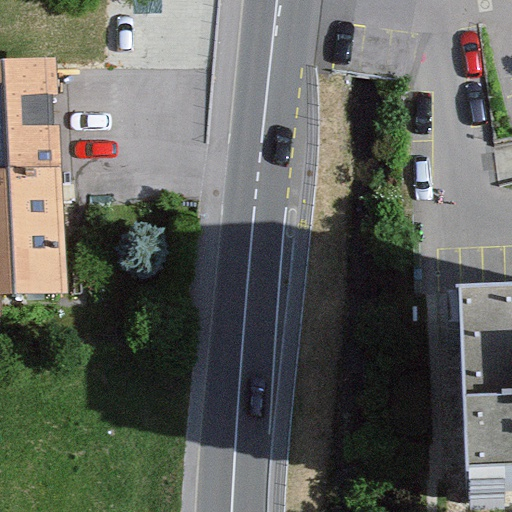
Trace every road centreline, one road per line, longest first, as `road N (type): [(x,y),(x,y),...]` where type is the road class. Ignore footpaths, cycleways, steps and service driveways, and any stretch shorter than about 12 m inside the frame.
road 1 (secondary): [(232,511),(280,0)]
road 2 (unknown): [(461,0),(452,49),(471,185),(511,179)]
